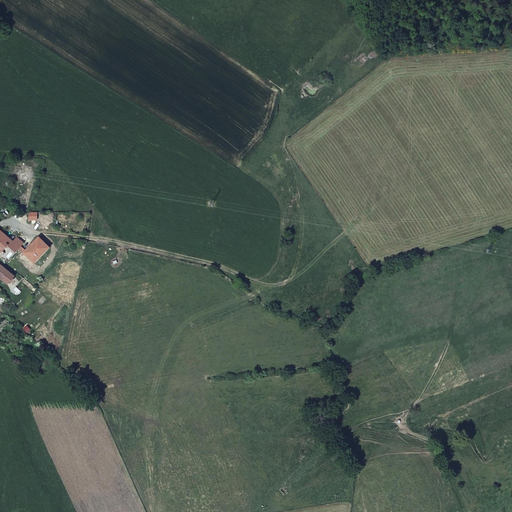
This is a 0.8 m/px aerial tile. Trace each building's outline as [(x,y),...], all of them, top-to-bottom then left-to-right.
[(0,249),(4,245),(10,237),(0,228),(0,249)] [(10,237),(4,245),(14,252),(19,247),(21,244),(24,241),(18,236),(14,240),(10,237)] [(31,268),(35,265),(33,261),(34,260),(37,263),(52,248),(50,246),(40,237),(28,250),(25,253),(28,254),(23,260),(31,268)] [(28,250),(21,244),(19,247),(25,253),(28,250)] [(0,277),(9,284),(17,277),(0,263),(0,277)]
